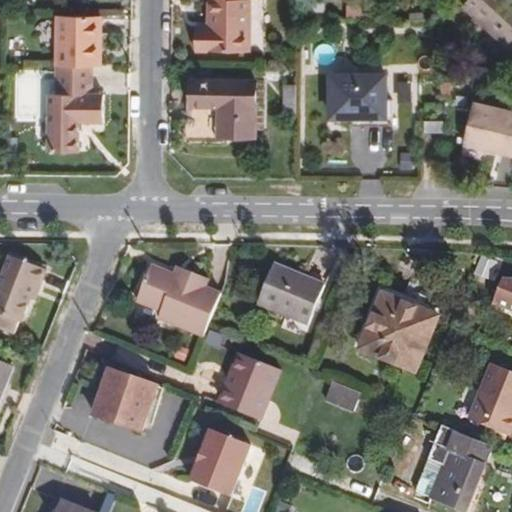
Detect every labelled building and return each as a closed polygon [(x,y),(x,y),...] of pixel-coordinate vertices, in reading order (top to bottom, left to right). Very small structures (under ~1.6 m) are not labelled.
[(252,51),(251,0),(212,0),(212,24),(208,25),(207,25),(196,25),(196,51),(252,51)] [(506,47),(511,41),(511,0),(467,0),(462,6),(506,47)] [(101,15),(58,15),(57,65),(92,65),(94,65),(94,47),(101,47),(101,15)] [(92,65),(57,65),(57,94),(50,94),(49,152),(79,151),(80,121),(80,117),(87,117),(87,121),(105,122),(105,94),(92,94),(92,65)] [(387,99),(387,73),(331,74),(331,118),(351,119),(351,125),(395,125),(395,99),(387,99)] [(257,109),(256,80),(193,80),(192,105),(221,106),(220,136),(256,136),(257,109)] [(452,96),(452,81),(442,81),(442,96),(452,96)] [(297,113),(296,84),(285,85),(285,114),(297,113)] [(511,155),(511,110),(475,102),(464,144),(511,155)] [(443,119),(425,118),(425,129),(443,130),(443,119)] [(413,169),(413,153),(401,153),(401,169),(413,169)] [(24,322),(36,295),(40,296),(50,271),(15,256),(0,290),(0,325),(17,332),(22,321),(24,322)] [(497,275),(501,264),(482,256),(475,275),(491,281),(494,274),(497,275)] [(310,325),(326,285),(324,284),(310,278),(275,264),(258,304),(310,325)] [(210,326),(222,294),(208,288),(211,279),(185,269),(181,278),(174,275),(152,266),(138,302),(162,311),(159,319),(205,337),(210,326)] [(181,278),(185,269),(178,266),(174,275),(181,278)] [(326,279),(312,273),(310,278),(324,284),(326,279)] [(511,309),(511,280),(505,280),(496,303),(511,309)] [(361,350),(384,293),(441,316),(444,310),(426,303),(428,297),(413,291),(411,297),(381,285),(355,348),(361,350)] [(418,373),(441,316),(384,293),(361,350),(418,373)] [(185,360),(188,352),(180,348),(177,356),(185,360)] [(226,389),(231,386),(245,354),(241,352),(226,389)] [(263,420),(283,369),(245,354),(231,386),(226,389),(222,398),(225,404),(263,420)] [(0,404),(15,367),(0,360),(0,404)] [(511,437),(511,434),(511,370),(493,363),(470,419),(491,428),(509,436),(511,437)] [(152,404),(159,386),(111,370),(98,408),(125,417),(123,424),(142,431),(152,404)] [(354,413),(362,393),(334,381),(326,401),(354,413)] [(159,386),(152,404),(158,407),(165,388),(159,386)] [(125,417),(98,408),(95,414),(123,424),(125,417)] [(465,511),(467,511),(493,449),(458,434),(459,432),(443,425),(429,459),(445,465),(432,498),(465,511)] [(509,436),(491,428),(489,434),(506,441),(509,436)] [(231,496),(253,444),(213,429),(192,480),(231,496)] [(311,480),(318,463),(293,453),(287,470),(311,480)] [(432,498),(445,465),(429,459),(416,491),(432,498)] [(89,511),(63,501),(58,511),(89,511)]
